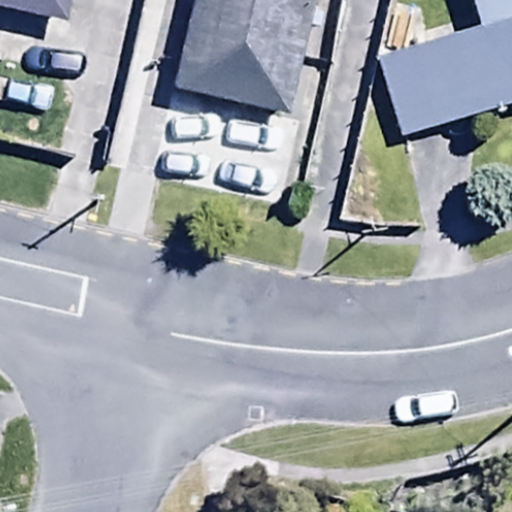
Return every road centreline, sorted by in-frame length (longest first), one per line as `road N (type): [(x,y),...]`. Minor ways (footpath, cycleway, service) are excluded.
road 1 (residential): [(112,312),(287,343),(390,346),(511,319)]
road 2 (residential): [(112,312),(67,511)]
